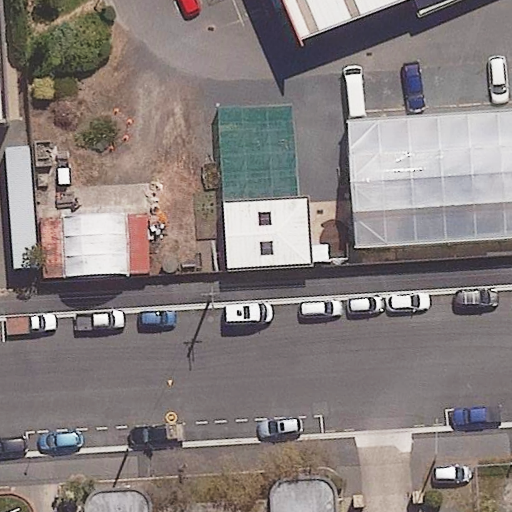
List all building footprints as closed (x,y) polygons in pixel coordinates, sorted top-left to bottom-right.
[(0,0),(0,131),(10,131),(3,0),(0,0)] [(277,0),(299,51),(424,0),(277,0)] [(308,265),(307,200),(294,201),(293,98),(221,98),(222,266),(308,265)] [(511,111),(347,123),(356,251),(511,240),(511,111)] [(146,214),(39,218),(41,276),(148,272),(146,214)] [(341,511),(340,500),(333,488),(322,481),(281,483),(270,495),(270,504),(152,510),(149,503),(145,495),(135,489),(96,492),(88,498),(83,508),(83,511),(341,511)]
